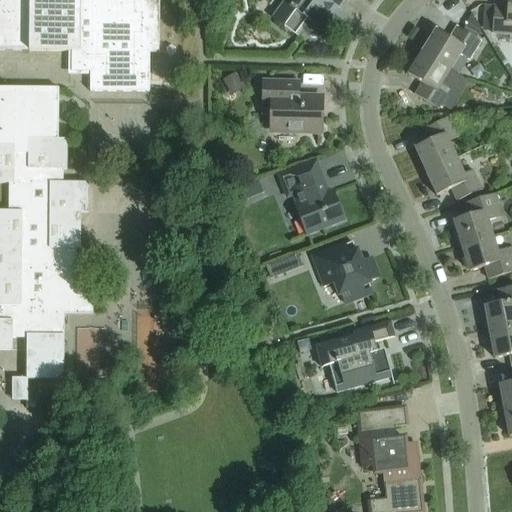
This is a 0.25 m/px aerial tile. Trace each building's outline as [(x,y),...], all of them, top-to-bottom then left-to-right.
[(0,0),(0,51),(74,52),(81,52),(81,0),(0,0)] [(74,52),(74,73),(93,73),(93,92),(152,93),(152,54),(161,54),(161,0),(81,0),(81,52),(74,52)] [(340,11),(347,0),(286,0),(273,19),(298,38),(303,32),(312,39),(324,39),(331,30),(325,26),(330,20),(338,10),(340,11)] [(511,0),(507,0),(507,8),(494,7),(494,8),(493,24),(492,35),(511,35),(511,0)] [(483,7),(482,23),(493,24),(494,8),(483,7)] [(469,61),(480,43),(456,28),(450,39),(436,31),(422,54),(450,71),(460,55),(469,61)] [(441,86),(450,71),(422,54),(408,76),(422,84),(415,96),(439,110),(450,92),(441,86)] [(236,74),(222,82),(231,97),(245,89),(236,74)] [(319,133),(319,99),(299,99),(299,83),(263,82),(262,110),(274,111),(274,132),(319,133)] [(0,185),(10,185),(10,212),(0,212),(0,350),(12,351),(12,338),(28,339),(27,380),(64,380),(64,314),(92,315),(93,270),(76,270),(76,250),(80,250),(81,214),(88,214),(88,184),(63,183),(63,170),(67,170),(68,140),(59,140),(59,89),(0,88),(0,185)] [(426,173),(456,159),(449,143),(458,138),(449,119),(424,130),(429,142),(415,149),(426,173)] [(457,202),(482,191),(473,171),(464,176),(456,159),(426,173),(437,197),(451,190),(457,202)] [(307,236),(344,221),(333,192),(325,195),(321,185),(324,184),(316,163),(280,177),(288,198),(294,196),(298,206),(296,206),(307,236)] [(243,188),(234,192),(239,204),(248,200),(243,188)] [(462,247),(492,238),(488,222),(501,218),(494,195),(465,204),(469,217),(454,222),(462,247)] [(489,281),(511,273),(511,254),(510,249),(497,253),(492,238),(462,247),(470,273),(485,268),(489,281)] [(369,283),(378,280),(370,259),(361,263),(353,243),(315,258),(322,275),(319,276),(324,288),(326,287),(336,284),(344,304),(372,293),(369,283)] [(279,262),(265,268),(271,281),(285,275),(279,262)] [(490,333),(511,329),(511,288),(498,291),(501,304),(485,307),(490,333)] [(375,344),(395,338),(391,322),(353,333),(354,337),(316,348),(322,369),(329,367),(337,394),(393,378),(387,357),(379,359),(375,344)] [(511,364),(511,329),(490,333),(495,360),(511,357),(511,364)] [(505,412),(511,410),(511,383),(500,386),(505,412)] [(420,486),(423,483),(422,477),(419,474),(415,444),(397,446),(395,428),(406,427),(405,409),(359,414),(365,469),(376,468),(376,474),(383,473),(386,500),(369,501),(370,511),(420,511),(422,510),(420,486)]
